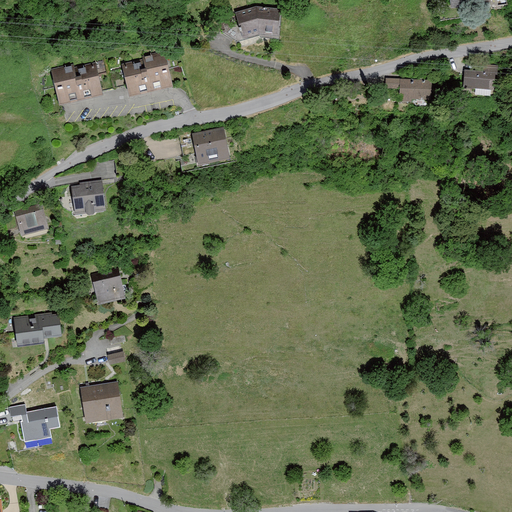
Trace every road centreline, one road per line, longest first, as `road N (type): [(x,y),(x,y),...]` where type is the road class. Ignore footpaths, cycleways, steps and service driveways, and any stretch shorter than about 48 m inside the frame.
road 1 (residential): [(0,204),(157,127),(417,59),(511,44)]
road 2 (unclassified): [(0,475),(181,511)]
